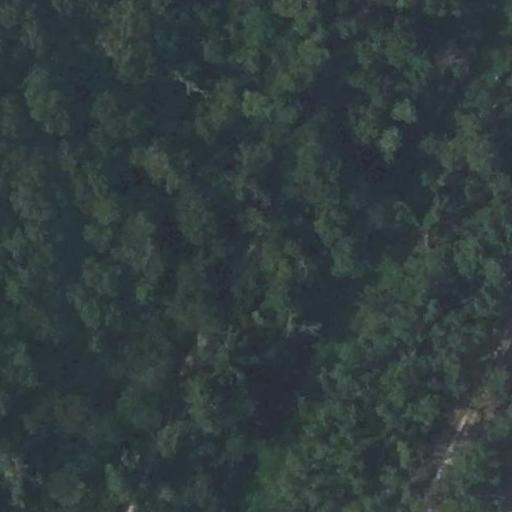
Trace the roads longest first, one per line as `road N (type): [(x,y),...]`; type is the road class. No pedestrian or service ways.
road 1 (track): [(367,0),(307,98),(136,511)]
road 2 (track): [(423,511),(511,328)]
